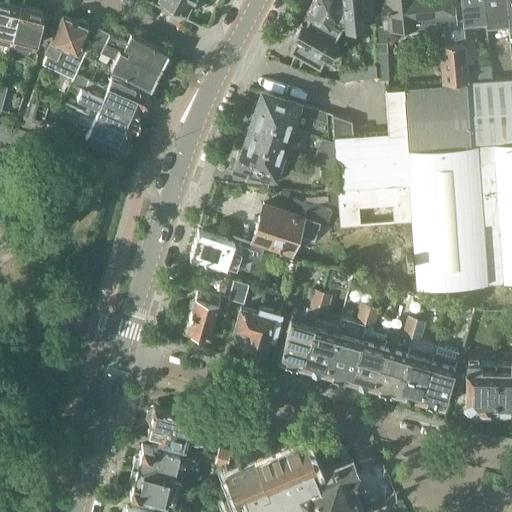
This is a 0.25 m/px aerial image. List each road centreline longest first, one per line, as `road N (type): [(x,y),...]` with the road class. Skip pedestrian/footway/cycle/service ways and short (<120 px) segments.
road 1 (residential): [(129,340),(354,420),(511,462)]
road 2 (tertiary): [(129,340),(223,60)]
road 3 (tertiary): [(78,511),(129,340)]
road 4 (residential): [(223,60),(96,0)]
road 5 (residential): [(0,306),(129,340)]
